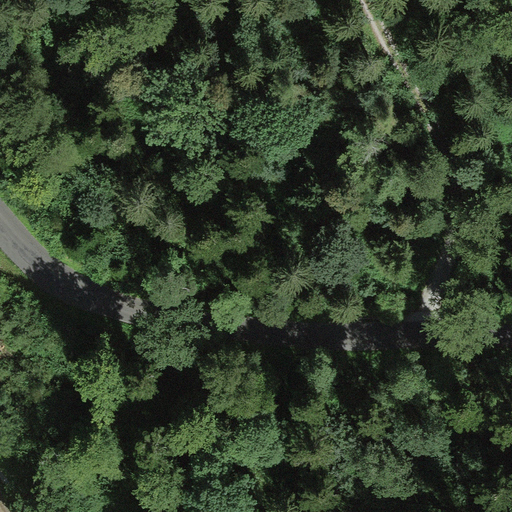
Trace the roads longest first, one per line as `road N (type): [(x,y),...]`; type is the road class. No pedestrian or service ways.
road 1 (tertiary): [(0,215),(45,264),(106,300),(216,328),(511,334)]
road 2 (track): [(421,336),(446,257),(456,176),(365,0)]
